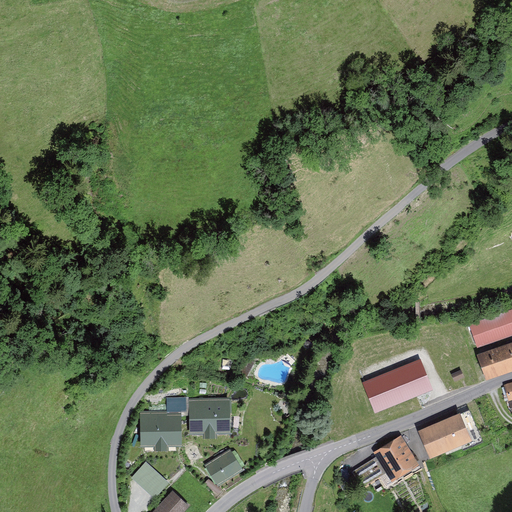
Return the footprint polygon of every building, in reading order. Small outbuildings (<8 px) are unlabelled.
[(477,345),(511,332),(511,309),(470,324),(477,345)] [(481,355),(487,374),(511,365),(511,347),(499,352),(498,347),(487,351),(487,352),(481,355)] [(433,388),(421,358),(363,382),(375,412),(433,388)] [(245,359),(239,370),(246,374),(252,363),(245,359)] [(463,376),(461,371),(452,375),(455,380),(463,376)] [(224,406),(195,406),(195,430),(205,430),(205,434),(214,434),(214,430),(224,429),(224,406)] [(482,441),(475,425),(471,426),(466,415),(453,420),(451,417),(445,420),(446,423),(422,433),(431,453),(467,437),(469,442),(465,443),(467,448),(482,441)] [(175,418),(146,419),(147,443),(157,442),(157,447),(166,447),(165,442),(175,442),(175,418)] [(413,462),(398,438),(367,457),(378,474),(388,467),(392,475),(413,462)] [(230,446),(204,462),(218,485),(244,469),(230,446)] [(147,460),(132,476),(155,497),(170,481),(147,460)] [(173,491),(153,511),(181,511),(188,505),(173,491)]
